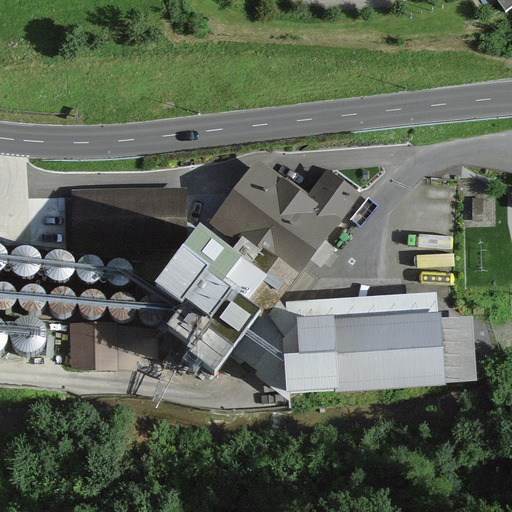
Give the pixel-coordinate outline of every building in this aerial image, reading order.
[(272,320),(365,204),(326,173),(305,200),(259,163),(245,181),(210,225),(237,247),(215,275),(272,320)] [(182,251),(182,193),(68,194),(68,252),(182,251)] [(216,398),(263,332),(235,312),(232,316),(205,297),(209,293),(186,276),(160,312),(182,328),(166,350),(186,365),(181,373),(216,398)] [(444,389),(476,388),(471,322),(441,324),(438,297),(286,308),(264,337),(241,367),(287,402),(287,415),(340,412),(339,402),(445,398),(444,389)] [(165,331),(73,323),(68,372),(135,378),(137,359),(162,361),(165,331)] [(0,358),(4,354),(8,348),(9,341),(7,334),(4,327),(0,324),(0,358)]
